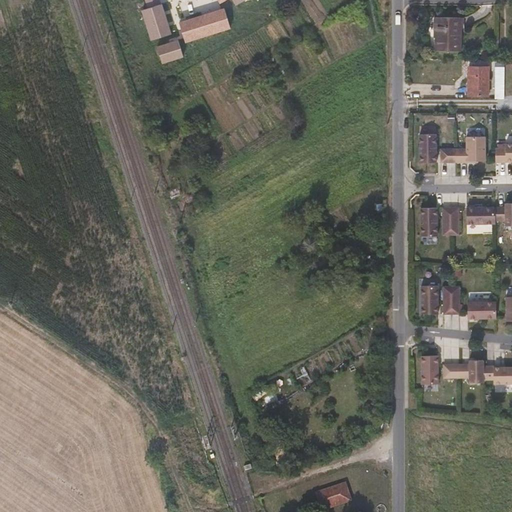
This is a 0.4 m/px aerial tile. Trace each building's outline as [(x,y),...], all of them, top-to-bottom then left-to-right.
[(462,51),(462,27),(460,27),(459,18),(437,17),(436,51),(462,51)] [(489,97),(489,67),(470,67),(470,96),(489,97)] [(435,162),(435,134),(418,134),(418,162),(435,162)] [(484,161),(484,136),(465,136),(465,149),(439,149),(439,162),(472,162),(473,161),(484,161)] [(511,145),(505,145),(505,149),(494,150),(495,163),(511,162),(511,145)] [(511,204),(504,204),(504,208),(494,208),(494,222),(504,222),(504,227),(511,226),(511,204)] [(494,222),(494,208),(465,209),(465,225),(494,225),(494,222)] [(435,239),(435,211),(419,210),(419,239),(435,239)] [(449,238),(449,211),(441,211),(441,238),(449,238)] [(435,315),(435,286),(419,286),(419,315),(435,315)] [(449,315),(449,287),(441,287),(441,315),(449,315)] [(494,320),(494,307),(494,303),(466,302),(466,319),(494,320)] [(436,385),(436,356),(419,356),(419,384),(436,385)] [(481,368),(481,362),(467,362),(467,366),(457,365),(457,379),(467,379),(467,384),(481,384),(481,381),(481,368)] [(457,379),(457,365),(441,365),(441,379),(457,379)] [(511,385),(511,368),(500,369),(499,368),(481,368),(481,381),(492,381),(492,385),(511,385)] [(323,511),(353,502),(346,484),(316,493),(322,511),(323,511)]
